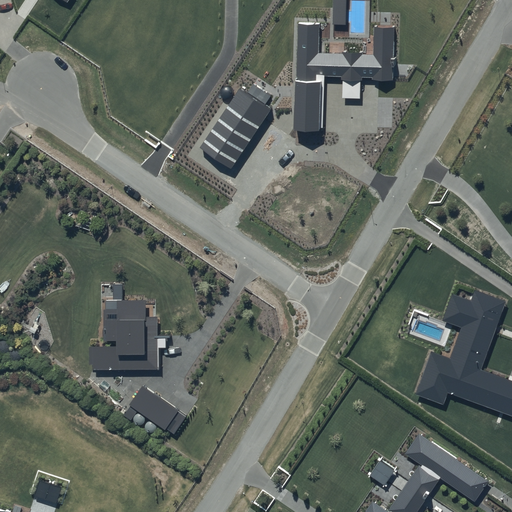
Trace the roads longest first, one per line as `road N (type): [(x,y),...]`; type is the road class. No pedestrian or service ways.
road 1 (residential): [(54,95),(76,134),(343,322)]
road 2 (residential): [(343,322),(511,29)]
road 3 (residential): [(228,511),(343,322)]
